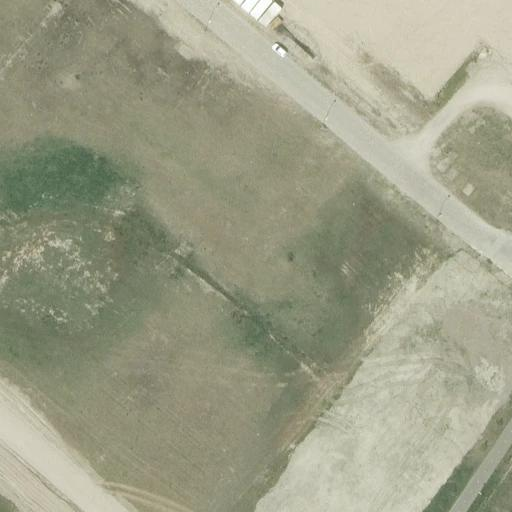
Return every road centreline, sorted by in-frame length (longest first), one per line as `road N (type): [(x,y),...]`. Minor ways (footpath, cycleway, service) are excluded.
road 1 (track): [(478,240),(195,0)]
road 2 (tertiary): [(511,312),(345,511)]
road 3 (tertiary): [(394,511),(511,371)]
road 4 (track): [(400,177),(450,123),(511,86)]
road 5 (residential): [(0,418),(108,511)]
